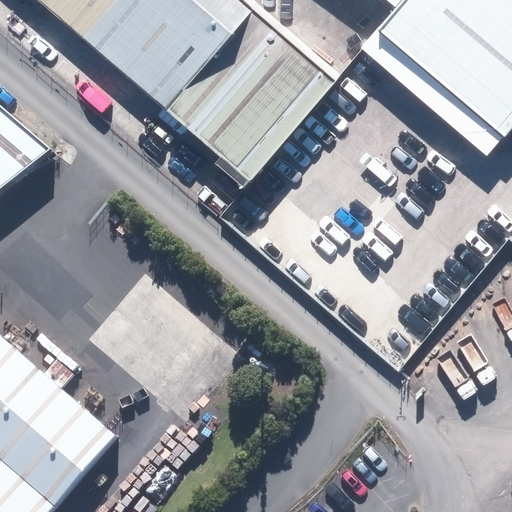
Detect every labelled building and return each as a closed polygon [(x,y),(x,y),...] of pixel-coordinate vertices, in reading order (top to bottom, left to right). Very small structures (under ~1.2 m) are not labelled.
[(251,14),(234,0),(43,0),(168,108),(251,14)] [(511,127),(511,0),(402,0),(396,7),(381,24),(506,134),(511,127)] [(280,26),(192,126),(255,181),(343,81),(280,26)] [(0,199),(48,162),(0,119),(0,199)] [(0,511),(57,511),(120,439),(62,389),(73,376),(55,360),(44,373),(0,335),(0,511)]
